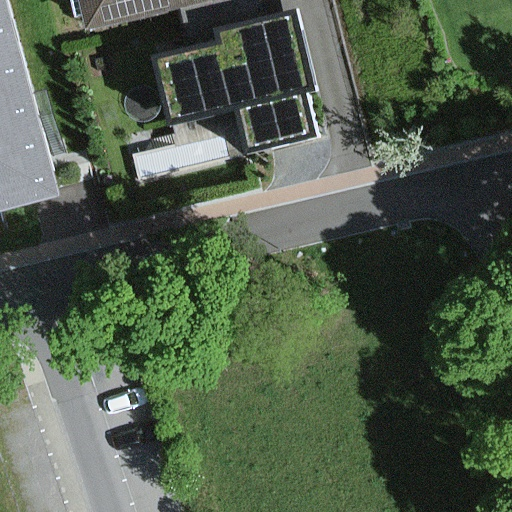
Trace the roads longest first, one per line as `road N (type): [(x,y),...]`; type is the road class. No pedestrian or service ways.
road 1 (residential): [(468,164),(19,260)]
road 2 (residential): [(19,260),(102,511)]
road 3 (residential): [(468,164),(511,278)]
